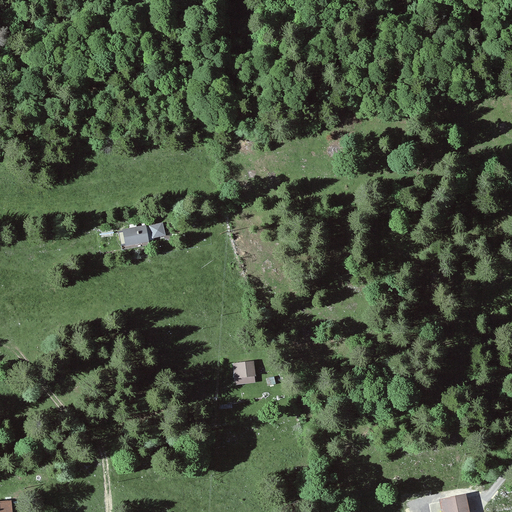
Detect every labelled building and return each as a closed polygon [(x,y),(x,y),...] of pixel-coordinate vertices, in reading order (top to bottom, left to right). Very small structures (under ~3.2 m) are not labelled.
[(148,241),(145,226),(134,228),(134,225),(130,226),(130,229),(118,232),(121,246),(148,241)] [(163,234),(161,225),(151,227),(154,236),(163,234)] [(252,363),(234,365),(235,376),(239,376),(239,377),(254,375),(252,363)] [(467,511),(464,496),(442,501),(443,511),(467,511)] [(0,511),(9,511),(8,501),(0,501),(0,511)]
